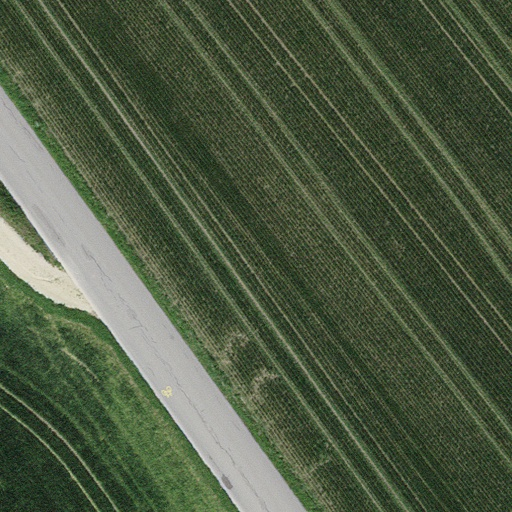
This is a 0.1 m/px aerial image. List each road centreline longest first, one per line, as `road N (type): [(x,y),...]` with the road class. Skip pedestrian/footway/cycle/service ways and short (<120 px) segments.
road 1 (unclassified): [(274,511),(0,128)]
road 2 (track): [(128,306),(57,283),(0,238)]
